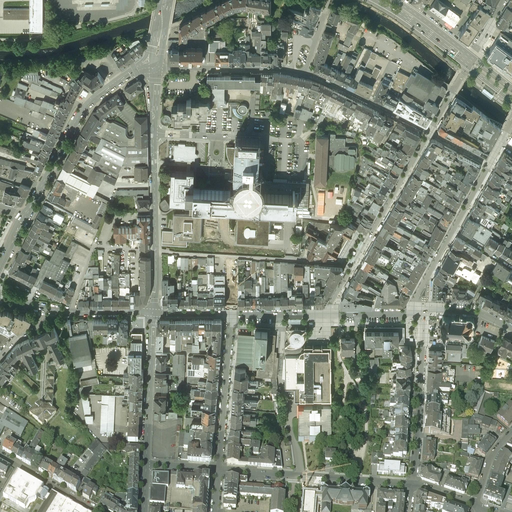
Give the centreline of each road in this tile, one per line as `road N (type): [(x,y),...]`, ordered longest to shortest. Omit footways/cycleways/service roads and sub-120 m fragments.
road 1 (secondary): [(25,215),(87,106),(129,73),(155,66)]
road 2 (residential): [(217,469),(412,484)]
road 3 (residential): [(230,314),(425,313)]
road 4 (residential): [(155,66),(155,251)]
road 5 (residential): [(412,484),(425,313)]
road 6 (residential): [(155,251),(319,260)]
road 7 (residential): [(152,312),(146,464)]
road 8 (residential): [(228,332),(217,469)]
road 9 (residential): [(155,66),(292,70)]
road 10 (residential): [(69,311),(92,246),(155,251)]
